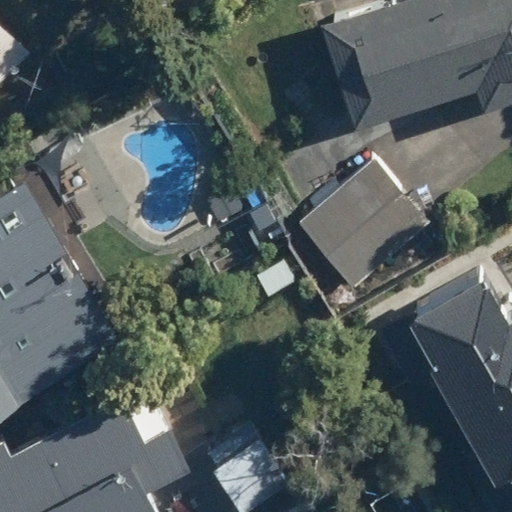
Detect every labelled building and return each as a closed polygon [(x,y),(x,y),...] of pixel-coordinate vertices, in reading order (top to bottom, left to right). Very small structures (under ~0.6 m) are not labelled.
[(0,0),(0,81),(46,39),(10,0),(0,0)] [(511,80),(511,0),(370,0),(337,11),(369,110),(498,68),(503,84),(511,80)] [(204,202),(137,156),(104,203),(171,250),(204,202)] [(0,401),(138,313),(43,164),(0,191),(0,401)] [(511,511),(511,299),(499,280),(482,291),(456,251),(354,317),(480,511),(511,511)] [(24,422),(0,435),(0,511),(194,511),(170,468),(207,448),(181,401),(153,416),(136,384),(33,439),(24,422)] [(263,406),(220,438),(265,498),(308,467),(263,406)]
